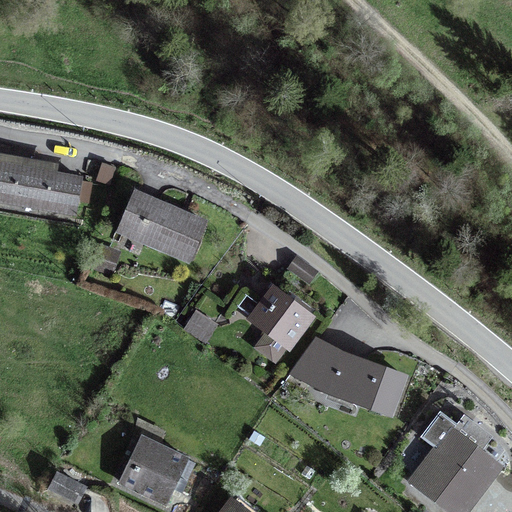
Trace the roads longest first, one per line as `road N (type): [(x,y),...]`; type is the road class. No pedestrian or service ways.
road 1 (track): [(511,422),(290,242),(180,178),(108,153),(0,133)]
road 2 (tertiary): [(0,101),(132,125),(261,179),(511,365)]
road 3 (track): [(354,0),(511,157)]
